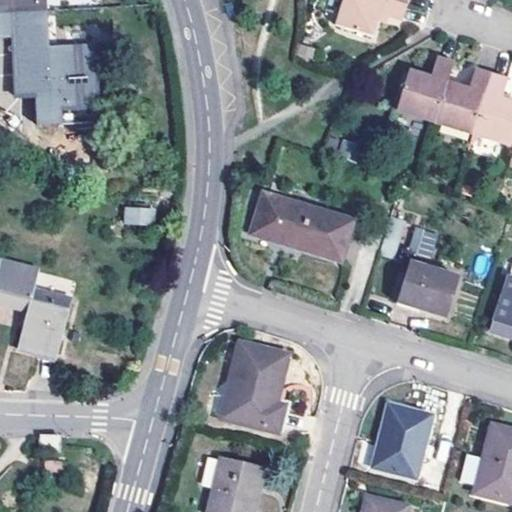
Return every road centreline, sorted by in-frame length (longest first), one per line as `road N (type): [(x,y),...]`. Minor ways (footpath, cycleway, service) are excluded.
road 1 (tertiary): [(185,0),(207,104),(209,179),(188,288)]
road 2 (residential): [(188,288),(359,339)]
road 3 (residential): [(359,339),(315,511)]
road 4 (residential): [(359,339),(511,387)]
road 5 (residential): [(0,414),(151,425)]
road 6 (tertiary): [(188,288),(151,425)]
